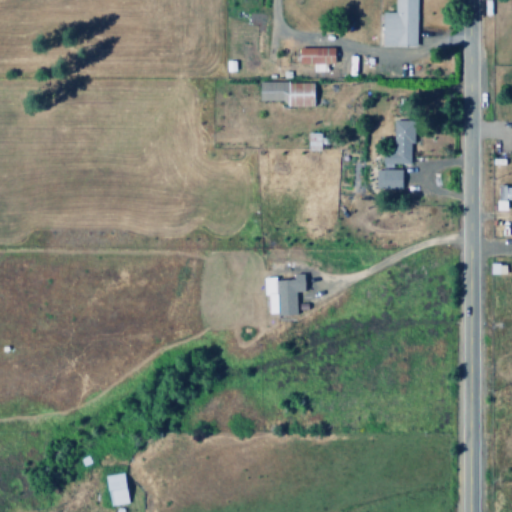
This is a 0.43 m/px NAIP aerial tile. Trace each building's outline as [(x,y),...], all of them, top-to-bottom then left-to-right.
[(375,46),(411,47),(411,0),(389,0),(389,13),(376,13),(375,46)] [(329,47),(293,48),(293,64),(309,64),(309,71),(323,71),(323,64),(329,64),(329,47)] [(281,106),(308,107),(308,83),(254,82),(254,101),(282,102),(281,106)] [(409,144),(409,121),(389,121),(388,151),(376,151),(376,163),(405,164),(405,144),(409,144)] [(373,169),(372,187),(397,188),(397,170),(373,169)] [(291,292),(299,292),(298,274),(288,274),(288,278),(261,279),(262,315),(291,315),(291,292)] [(102,505),(120,504),(119,474),(101,475),(102,505)]
